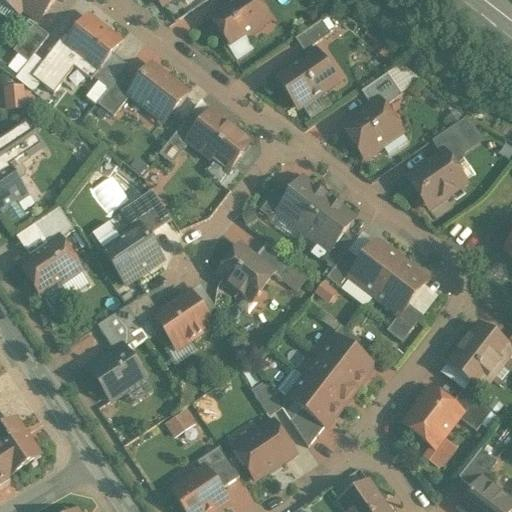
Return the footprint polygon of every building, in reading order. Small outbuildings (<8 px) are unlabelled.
[(55,0),(0,0),(18,14),(22,9),(33,18),(38,22),(55,0)] [(236,0),(233,2),(210,18),(229,44),(241,36),(242,38),(246,39),(260,30),(260,27),(269,21),(254,0),(236,0)] [(121,44),(88,19),(71,41),(65,48),(97,72),(98,73),(112,55),(121,44)] [(321,22),(295,40),(304,54),(305,53),(312,48),(330,36),(321,22)] [(34,26),(13,52),(28,64),(49,37),(34,26)] [(92,79),(97,72),(65,48),(71,41),(65,36),(32,79),(53,95),(74,69),(91,82),(93,79),(92,79)] [(308,58),(276,79),(298,111),(336,85),(312,48),(305,53),(308,58)] [(112,55),(98,73),(97,72),(92,79),(93,79),(108,91),(119,77),(127,66),(112,55)] [(134,90),(129,97),(130,97),(164,124),(186,94),(151,68),(134,90)] [(387,75),(361,93),(372,108),(380,103),(384,109),(402,97),(387,75)] [(108,91),(97,106),(113,119),(130,97),(129,97),(134,90),(119,77),(108,91)] [(4,90),(5,112),(24,111),(24,107),(31,106),(30,95),(23,95),(22,89),(4,90)] [(372,108),(367,112),(364,111),(352,119),(352,122),(343,128),(363,159),(367,157),(372,158),(383,150),(384,145),(400,133),(384,109),(380,103),(372,108)] [(247,142),(211,114),(203,124),(188,143),(189,144),(214,163),(220,163),(230,170),(243,154),(239,152),(247,142)] [(191,115),(172,140),(184,150),(189,144),(188,143),(203,124),(191,115)] [(15,136),(0,145),(0,168),(0,169),(5,166),(7,169),(17,162),(28,155),(15,136)] [(436,162),(426,168),(424,168),(407,179),(420,198),(424,195),(433,208),(465,186),(443,154),(436,160),(436,162)] [(24,173),(17,162),(7,169),(16,182),(23,177),(24,173)] [(0,169),(0,168),(0,214),(3,213),(4,208),(12,203),(16,204),(26,197),(16,182),(7,169),(5,166),(0,169)] [(321,197),(301,181),(291,195),(278,211),(279,212),(290,221),(291,224),(303,233),(328,200),(322,195),(321,197)] [(280,187),(260,212),(272,221),(279,212),(278,211),(291,195),(280,187)] [(151,193),(125,210),(138,229),(140,228),(147,239),(171,222),(151,193)] [(328,200),(303,233),(315,242),(318,242),(329,251),(330,252),(343,235),(353,221),(333,206),(334,204),(328,200)] [(59,209),(33,227),(46,247),(63,240),(75,233),(59,209)] [(138,229),(103,253),(125,286),(138,277),(142,278),(150,273),(150,269),(162,261),(147,239),(140,228),(138,229)] [(343,235),(330,252),(329,251),(322,260),(334,270),(347,253),(354,244),(343,235)] [(511,238),(502,252),(511,259),(511,238)] [(43,249),(32,257),(31,260),(20,267),(41,297),(59,285),(63,286),(74,278),(75,275),(80,271),(62,245),(63,240),(46,247),(45,250),(43,249)] [(361,263),(349,279),(350,280),(374,299),(402,262),(396,257),(394,257),(376,244),(361,263)] [(293,266),(266,245),(255,260),(274,275),(273,276),(280,282),(293,266)] [(239,248),(217,276),(245,298),(246,297),(256,295),(257,296),(273,276),(274,275),(255,260),(239,248)] [(334,270),(327,280),(341,291),(350,280),(349,279),(361,263),(347,253),(334,270)] [(402,262),(374,299),(398,318),(399,319),(408,307),(427,283),(409,269),(409,267),(402,262)] [(190,295),(154,319),(175,350),(188,341),(192,342),(212,328),(190,295)] [(146,296),(126,309),(136,324),(156,311),(146,296)] [(408,307),(399,319),(398,318),(387,333),(401,344),(422,317),(408,307)] [(126,309),(97,328),(115,355),(124,349),(125,350),(135,343),(131,337),(140,331),(136,324),(126,309)] [(478,327),(462,348),(463,349),(449,367),(478,390),(485,391),(492,383),(489,376),(505,356),(509,350),(508,349),(478,327)] [(364,346),(340,328),(332,338),(335,340),(336,339),(357,355),(364,346)] [(317,363),(353,393),(356,390),(358,389),(361,385),(361,382),(373,368),(357,355),(336,339),(335,340),(317,363)] [(115,355),(90,371),(112,403),(129,392),(130,388),(142,379),(133,365),(135,364),(125,350),(124,349),(115,355)] [(353,393),(317,363),(303,382),(341,411),(346,404),(346,402),(353,393)] [(341,411),(303,382),(288,400),(300,410),(324,428),(325,429),(336,414),(339,414),(341,411)] [(264,384),(251,393),(257,401),(270,393),(264,384)] [(430,391),(403,427),(434,450),(458,420),(461,415),(451,407),(430,391)] [(491,414),(462,392),(451,407),(461,415),(458,420),(476,434),(491,414)] [(324,428),(300,410),(290,423),(308,449),(324,428)] [(189,411),(166,425),(175,439),(198,425),(189,411)] [(39,457),(16,422),(0,432),(0,459),(11,476),(39,457)] [(273,424),(234,450),(256,482),(294,456),(273,424)] [(239,479),(219,449),(197,464),(202,472),(205,471),(220,492),(239,479)] [(480,451),(458,479),(474,492),(481,482),(482,483),(497,464),(480,451)] [(0,459),(0,483),(11,476),(0,459)] [(202,472),(171,493),(184,511),(211,511),(226,502),(220,492),(205,471),(202,472)] [(511,506),(482,483),(481,482),(474,492),(459,510),(460,511),(511,511),(511,506)] [(386,511),(368,484),(339,503),(345,511),(386,511)]
